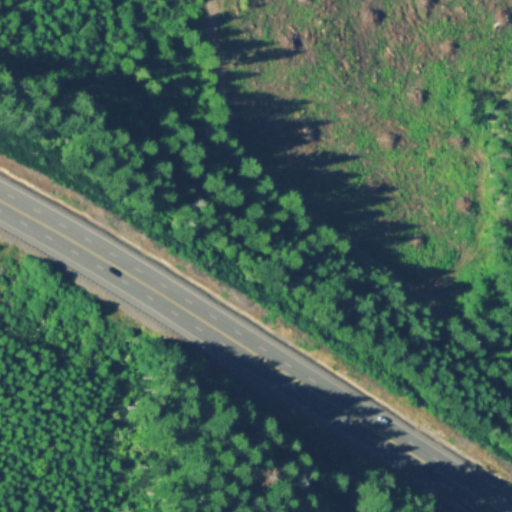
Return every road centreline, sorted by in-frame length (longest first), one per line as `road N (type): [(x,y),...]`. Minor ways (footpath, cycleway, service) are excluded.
road 1 (trunk): [(506,511),(0,199)]
road 2 (track): [(511,364),(474,331),(315,233),(230,123),(193,32),(194,0)]
